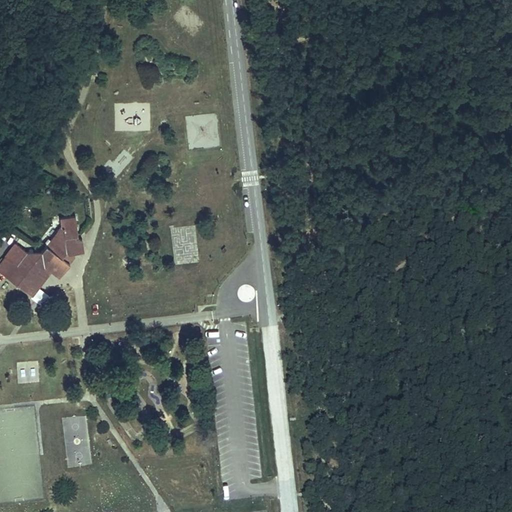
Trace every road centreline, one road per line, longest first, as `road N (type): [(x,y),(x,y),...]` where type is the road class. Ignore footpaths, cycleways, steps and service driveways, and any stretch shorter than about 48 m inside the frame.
road 1 (unclassified): [(231,0),(288,511)]
road 2 (track): [(85,328),(79,278),(98,210),(63,139),(92,67),(101,0)]
